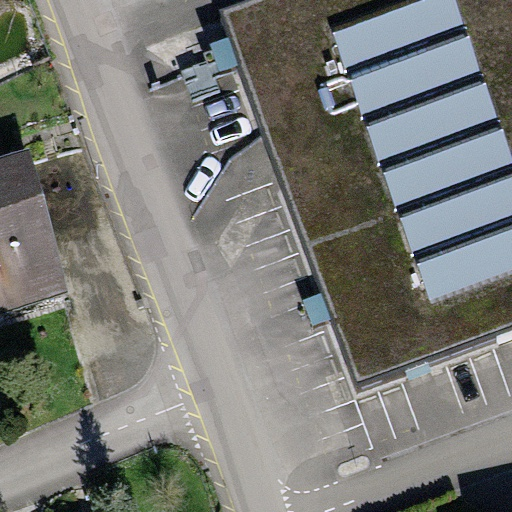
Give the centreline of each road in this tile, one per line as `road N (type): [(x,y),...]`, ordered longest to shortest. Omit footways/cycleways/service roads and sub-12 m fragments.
road 1 (residential): [(68,0),(222,390)]
road 2 (residential): [(222,390),(0,475)]
road 3 (residential): [(318,511),(511,450)]
road 4 (residential): [(222,390),(263,511)]
